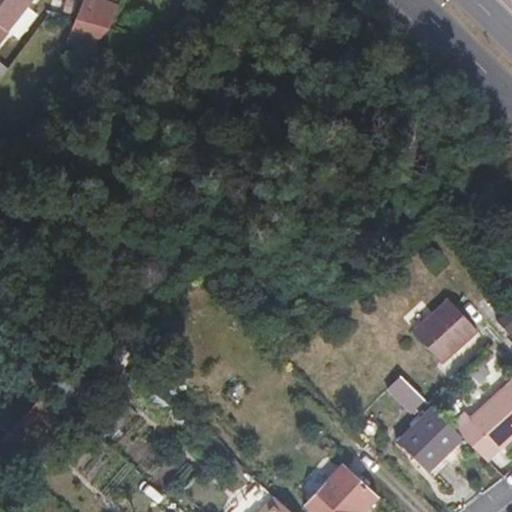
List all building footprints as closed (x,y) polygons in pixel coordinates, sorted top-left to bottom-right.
[(0,0),(0,40),(32,0),(0,0)] [(69,39),(90,48),(109,29),(119,6),(104,0),(84,0),(76,19),(69,39)] [(442,300),(408,334),(438,365),(473,331),(442,300)] [(459,412),(448,423),(464,439),(488,464),(511,439),(511,373),(465,419),(459,412)] [(448,423),(434,408),(398,443),(428,474),(464,439),(448,423)] [(368,511),(379,502),(354,476),(316,511),(368,511)] [(289,511),(274,497),(259,511),(289,511)] [(380,511),(385,508),(379,502),(368,511),(380,511)]
